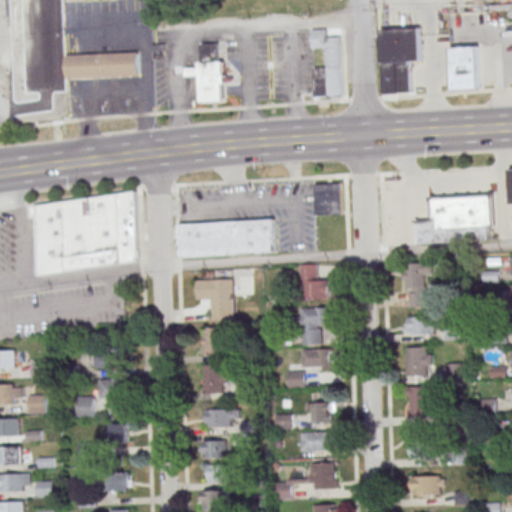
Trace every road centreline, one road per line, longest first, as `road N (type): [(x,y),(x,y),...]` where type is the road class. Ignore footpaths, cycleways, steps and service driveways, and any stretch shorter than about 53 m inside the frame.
road 1 (residential): [(374,511),(358,0)]
road 2 (residential): [(168,511),(156,153)]
road 3 (secondary): [(156,153),(511,128)]
road 4 (secondary): [(0,169),(156,153)]
